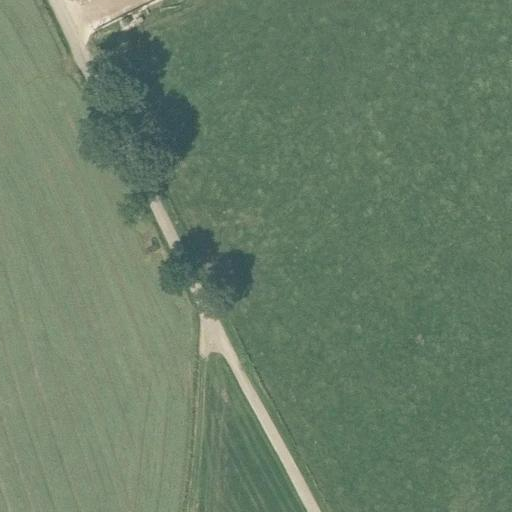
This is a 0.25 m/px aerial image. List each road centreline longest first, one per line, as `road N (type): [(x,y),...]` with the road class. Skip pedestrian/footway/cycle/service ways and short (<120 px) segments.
road 1 (unclassified): [(314,511),(54,0)]
road 2 (track): [(190,511),(202,358),(213,324)]
